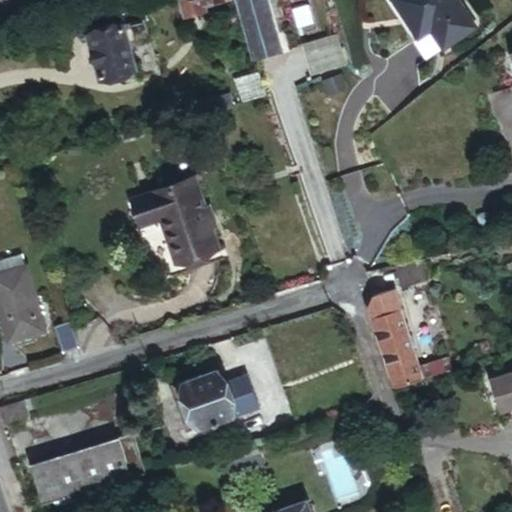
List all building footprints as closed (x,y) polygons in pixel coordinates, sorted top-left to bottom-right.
[(228,0),(179,0),(184,18),(203,13),(201,8),(228,0)] [(235,0),(252,61),(282,52),(267,0),(235,0)] [(479,28),(460,0),(389,0),(418,44),(430,35),(443,52),(479,28)] [(149,43),(143,20),(88,35),(100,79),(135,70),(129,48),(149,43)] [(336,35),(301,44),(311,79),(346,67),(336,35)] [(347,90),(341,74),(321,82),(327,97),(347,90)] [(195,180),(141,195),(149,220),(160,217),(177,274),(218,262),(195,180)] [(149,220),(141,195),(133,198),(140,223),(149,220)] [(18,257),(0,262),(0,276),(22,270),(18,257)] [(0,326),(6,349),(43,338),(23,270),(22,270),(0,276),(0,326)] [(394,290),(373,298),(366,310),(393,389),(418,381),(414,366),(394,290)] [(60,336),(66,358),(81,353),(75,332),(60,336)] [(446,357),(414,366),(418,381),(450,371),(446,357)] [(240,415),(229,381),(218,384),(214,371),(182,381),(196,428),(240,415)] [(511,371),(511,372),(510,375),(488,382),(500,414),(511,409),(511,371)] [(0,408),(0,425),(25,417),(23,411),(34,407),(32,398),(0,408)] [(142,476),(130,435),(114,440),(126,480),(142,476)] [(126,480),(114,440),(27,466),(38,506),(126,480)] [(250,443),(216,454),(223,480),(257,470),(250,443)]
